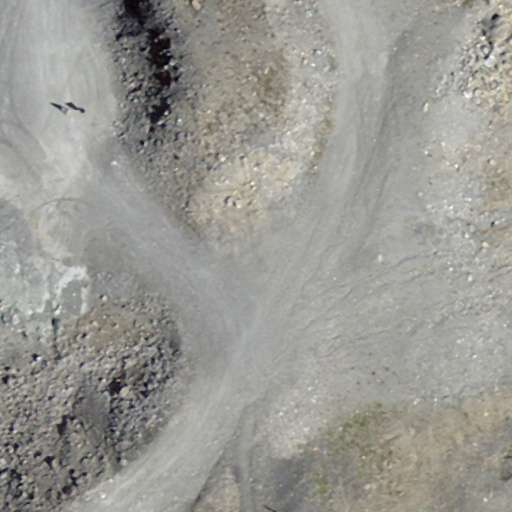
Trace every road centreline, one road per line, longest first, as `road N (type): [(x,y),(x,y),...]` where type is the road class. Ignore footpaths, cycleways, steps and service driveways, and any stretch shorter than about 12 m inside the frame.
road 1 (track): [(55,0),(114,199),(211,283),(238,413),(102,511)]
road 2 (track): [(238,413),(342,183),(364,26),(359,0)]
